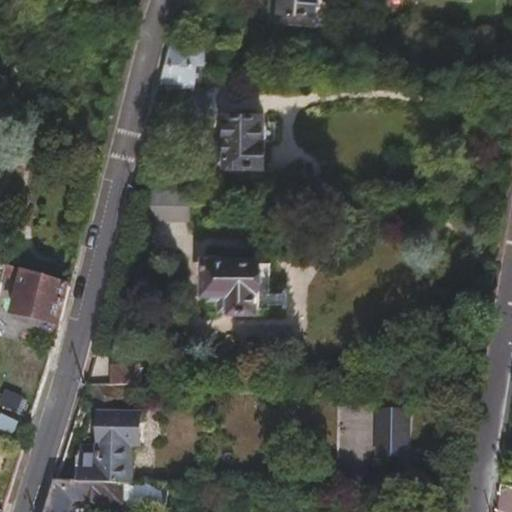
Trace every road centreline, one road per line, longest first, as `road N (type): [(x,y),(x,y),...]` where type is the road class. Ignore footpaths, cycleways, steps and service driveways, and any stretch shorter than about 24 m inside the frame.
road 1 (residential): [(22,511),(169,0)]
road 2 (residential): [(511,262),(471,511)]
